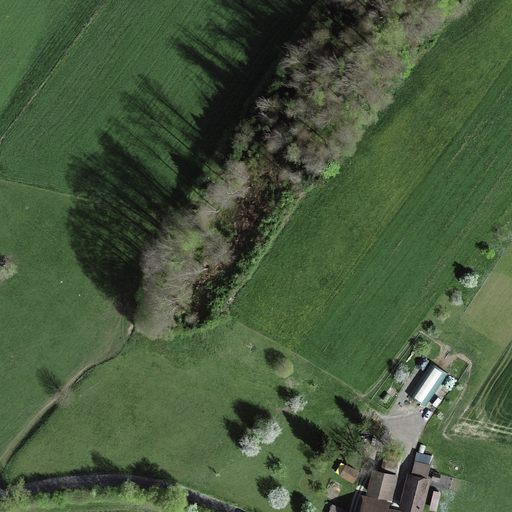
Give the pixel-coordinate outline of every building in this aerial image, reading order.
[(447,374),(434,366),(413,396),(426,405),(447,374)] [(353,479),(359,470),(349,463),(343,472),(353,479)] [(389,496),(394,477),(375,471),(369,490),(389,496)] [(416,511),(424,479),(407,475),(399,506),(416,511)] [(385,511),(387,506),(361,498),(356,511),(385,511)] [(330,511),(346,511),(347,510),(334,503),(330,511)]
